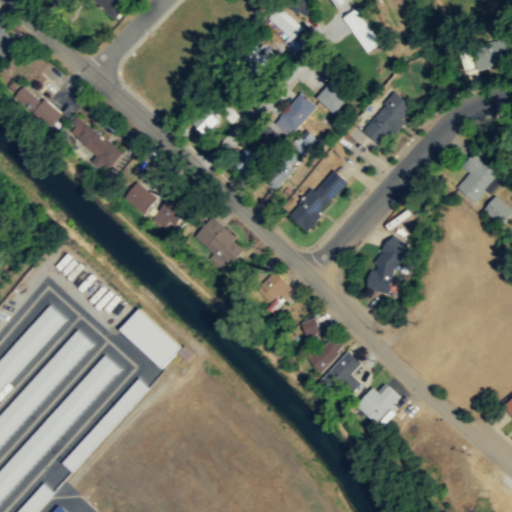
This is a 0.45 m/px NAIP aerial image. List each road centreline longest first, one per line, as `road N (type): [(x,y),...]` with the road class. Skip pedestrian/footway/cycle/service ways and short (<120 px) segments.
road 1 (residential): [(8,0),(511,462)]
road 2 (residential): [(511,96),(473,106),(438,134),(311,274)]
